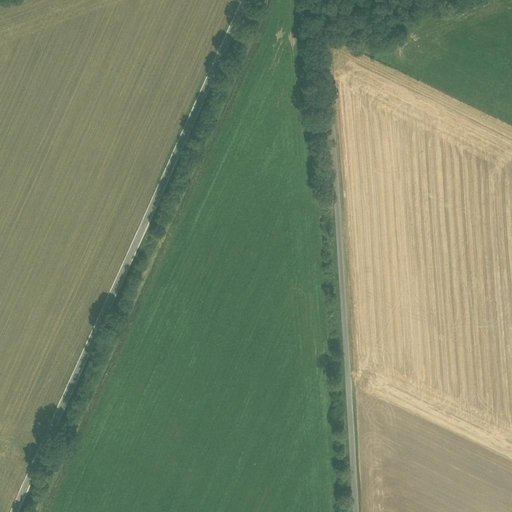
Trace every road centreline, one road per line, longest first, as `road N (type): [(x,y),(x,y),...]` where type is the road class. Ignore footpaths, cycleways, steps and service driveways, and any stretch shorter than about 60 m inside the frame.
road 1 (unclassified): [(16,511),(248,0)]
road 2 (unclassified): [(320,0),(357,511)]
